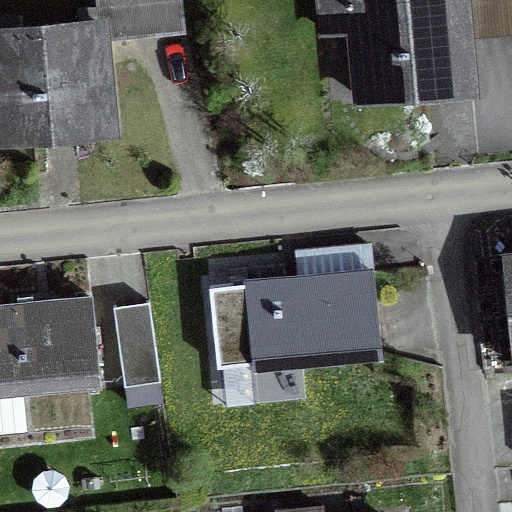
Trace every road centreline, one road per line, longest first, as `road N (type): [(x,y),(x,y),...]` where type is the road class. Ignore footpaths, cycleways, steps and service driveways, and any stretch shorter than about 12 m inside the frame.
road 1 (residential): [(444,203),(0,246)]
road 2 (residential): [(481,511),(444,203)]
